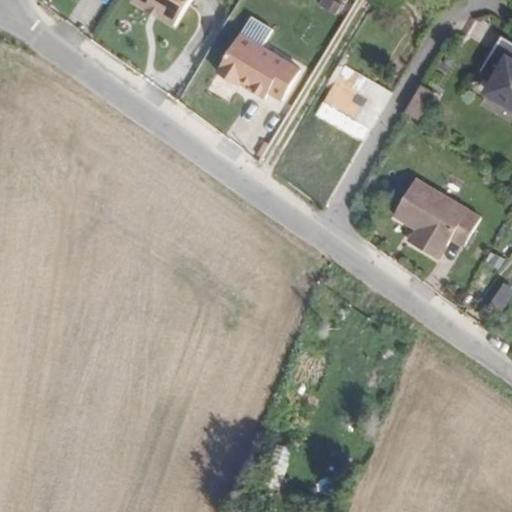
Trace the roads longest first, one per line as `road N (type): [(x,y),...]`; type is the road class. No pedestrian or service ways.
road 1 (residential): [(320,238),(25,36),(0,7)]
road 2 (residential): [(320,238),(461,0)]
road 3 (residential): [(511,372),(320,238)]
